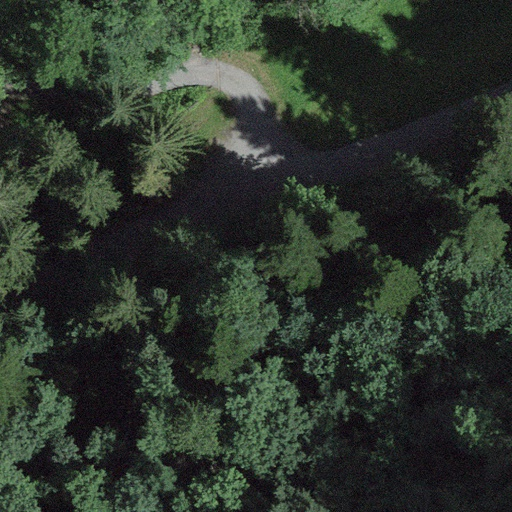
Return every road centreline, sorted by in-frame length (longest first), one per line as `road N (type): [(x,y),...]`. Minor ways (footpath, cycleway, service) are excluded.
road 1 (track): [(0,325),(266,192),(511,100)]
road 2 (track): [(266,192),(259,108),(222,78),(192,73),(11,121)]
